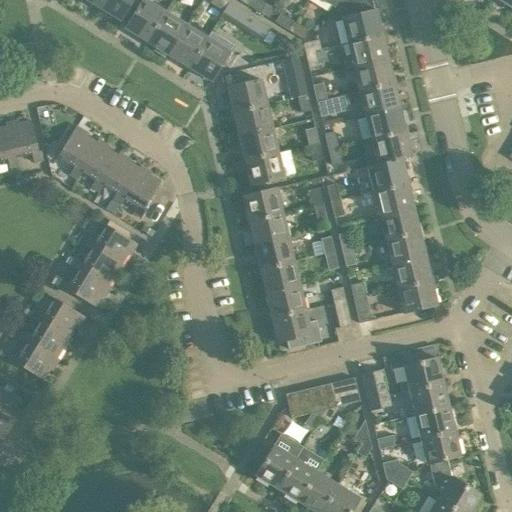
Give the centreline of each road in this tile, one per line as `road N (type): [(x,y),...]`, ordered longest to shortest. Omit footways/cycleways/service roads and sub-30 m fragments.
road 1 (residential): [(0,106),(54,93),(86,104),(183,172),(195,283),(219,379),(457,323)]
road 2 (residential): [(437,81),(465,192),(479,216),(509,239)]
